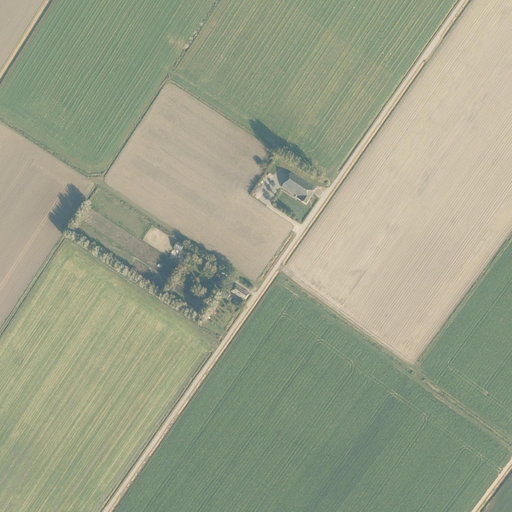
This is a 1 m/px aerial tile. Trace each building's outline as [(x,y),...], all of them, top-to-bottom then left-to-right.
[(296,197),(296,198),(301,202),(306,205),(313,194),(312,194),(315,189),(292,173),(282,188),(296,197)] [(184,251),(186,247),(178,242),(173,249),(180,253),(182,249),(184,251)] [(245,290),(236,285),(231,292),(236,295),(240,297),(245,300),(249,295),(249,294),(244,291),(245,290)] [(212,289),(205,301),(208,304),(216,292),(212,289)] [(220,296),(227,300),(230,295),(223,291),(220,296)]
